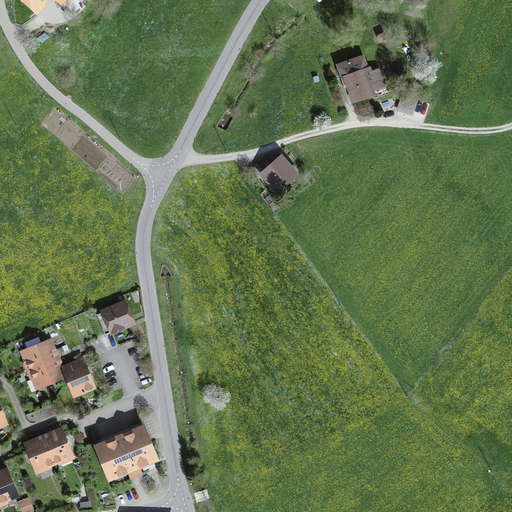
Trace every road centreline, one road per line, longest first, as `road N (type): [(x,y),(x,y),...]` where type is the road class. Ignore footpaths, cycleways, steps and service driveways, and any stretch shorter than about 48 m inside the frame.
road 1 (track): [(511,120),(497,131),(346,122),(170,163)]
road 2 (tertiary): [(182,504),(136,241),(160,176)]
road 3 (unclassified): [(0,10),(39,78),(160,176)]
road 4 (tertiary): [(160,176),(259,0)]
